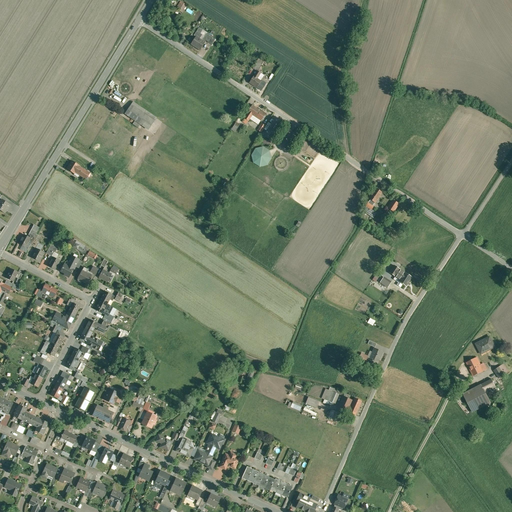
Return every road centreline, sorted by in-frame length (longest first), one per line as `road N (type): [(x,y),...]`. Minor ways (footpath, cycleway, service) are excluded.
road 1 (unclassified): [(139,19),(462,235)]
road 2 (unclassified): [(323,511),(404,321),(462,235)]
road 3 (tertiary): [(139,19),(0,246)]
road 4 (residential): [(38,401),(90,300),(0,252)]
road 5 (residential): [(238,494),(62,411)]
